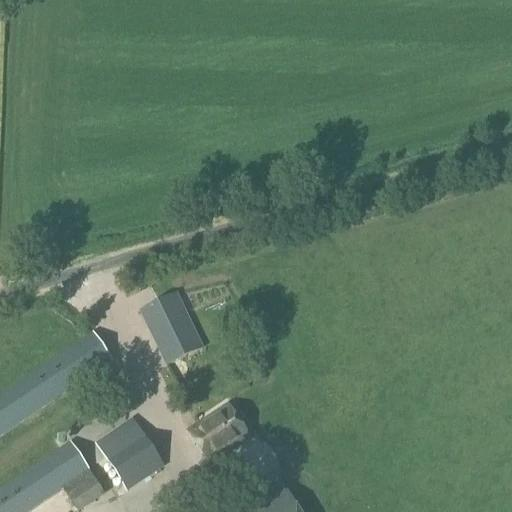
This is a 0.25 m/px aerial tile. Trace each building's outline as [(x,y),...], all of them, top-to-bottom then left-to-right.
[(204,350),(178,294),(139,313),(166,368),(204,350)] [(0,396),(0,439),(113,363),(94,333),(0,396)] [(211,465),(250,440),(228,407),(189,432),(211,465)] [(132,420),(95,445),(127,492),(165,468),(132,420)] [(0,511),(31,511),(91,472),(71,443),(0,490),(0,511)] [(298,511),(283,486),(238,511),(298,511)]
